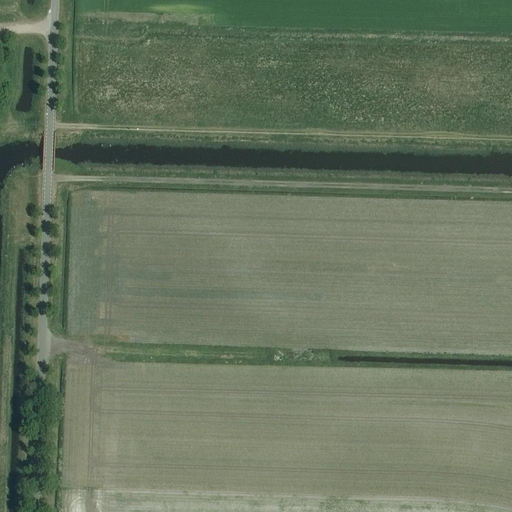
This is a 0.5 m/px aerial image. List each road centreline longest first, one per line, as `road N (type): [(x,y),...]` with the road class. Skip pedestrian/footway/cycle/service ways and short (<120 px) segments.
road 1 (unclassified): [(35,511),(54,0)]
road 2 (track): [(47,177),(511,191)]
road 3 (track): [(511,140),(49,126)]
